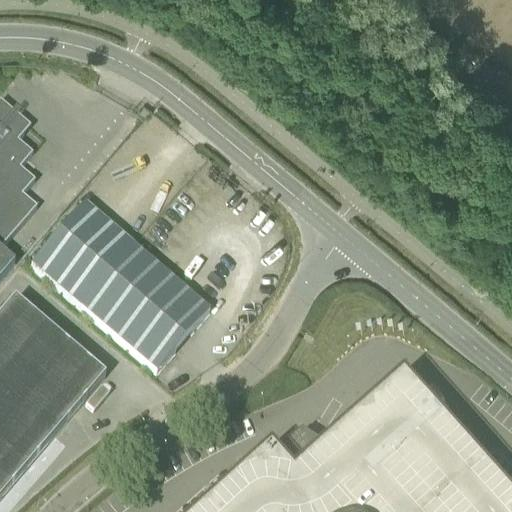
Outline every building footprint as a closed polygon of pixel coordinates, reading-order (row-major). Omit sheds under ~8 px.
[(0,283),(14,267),(0,255),(0,253),(37,211),(22,199),(34,184),(20,172),(32,157),(18,145),(24,137),(6,122),(12,115),(0,104),(0,283)] [(30,271),(79,312),(93,324),(146,262),(132,250),(83,209),(30,271)] [(146,262),(93,324),(156,378),(209,316),(146,262)] [(0,502),(105,381),(14,303),(0,319),(0,502)] [(511,511),(511,495),(406,378),(297,476),(274,452),(207,511),(511,511)]
